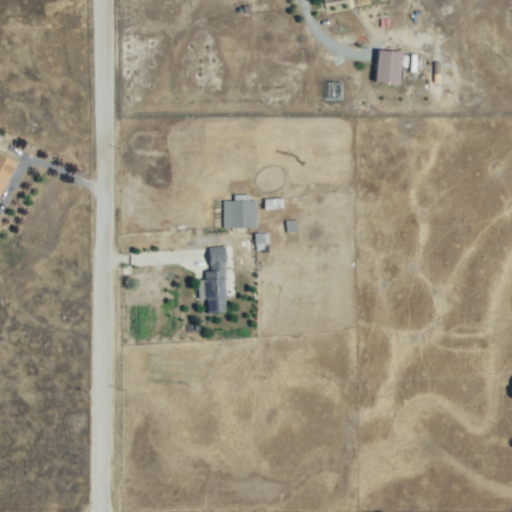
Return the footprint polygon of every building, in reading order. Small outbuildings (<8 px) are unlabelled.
[(397,83),(377,80),(381,52),(401,55),(397,83)] [(0,155),(17,166),(0,192),(0,155)] [(252,228),(231,228),(230,201),(252,200),(252,228)] [(265,250),(265,233),(253,234),(253,251),(265,250)] [(202,299),(201,280),(210,280),(210,249),(224,249),(225,313),(211,313),(211,299),(202,299)]
